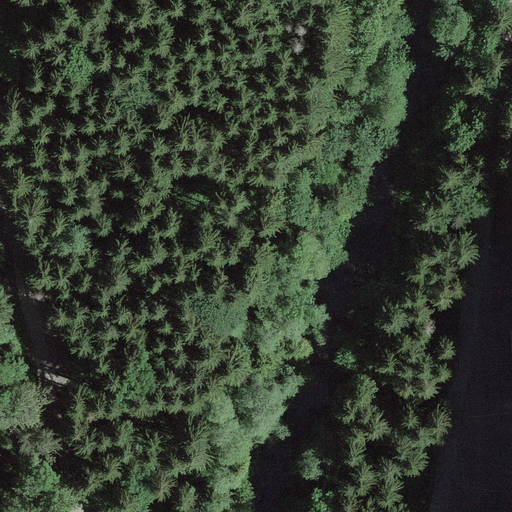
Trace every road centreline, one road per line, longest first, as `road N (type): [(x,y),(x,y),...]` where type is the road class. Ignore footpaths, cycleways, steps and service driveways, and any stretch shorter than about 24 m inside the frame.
road 1 (track): [(511,56),(441,511)]
road 2 (track): [(80,511),(0,192)]
